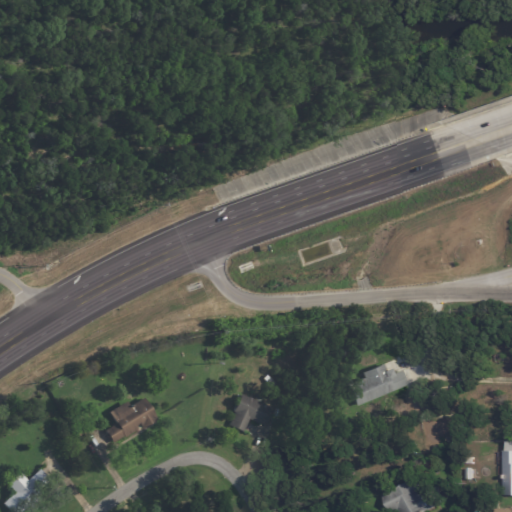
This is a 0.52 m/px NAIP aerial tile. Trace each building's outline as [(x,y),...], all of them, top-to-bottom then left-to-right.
[(382,368),(393,392),(358,408),(348,386),(364,379),(362,374),(381,365),(382,368)] [(61,380),(64,387),(56,390),(54,383),(61,380)] [(261,427),(246,421),(241,433),(226,428),(232,414),(230,413),(237,396),(268,408),(261,427)] [(141,429),(140,430),(137,424),(133,427),(136,431),(111,446),(102,432),(113,426),(106,414),(123,403),(126,408),(141,399),(154,421),(141,429)] [(80,429),(83,435),(77,438),(74,433),(80,429)] [(511,497),(503,497),(504,453),(506,453),(506,443),(511,443),(511,497)] [(47,481),(28,500),(31,503),(21,511),(5,511),(0,507),(0,505),(12,494),(4,485),(16,473),(24,482),(37,470),(47,481)] [(438,507),(428,511),(399,511),(398,510),(393,511),(390,511),(383,497),(419,479),(425,491),(429,489),(438,507)]
